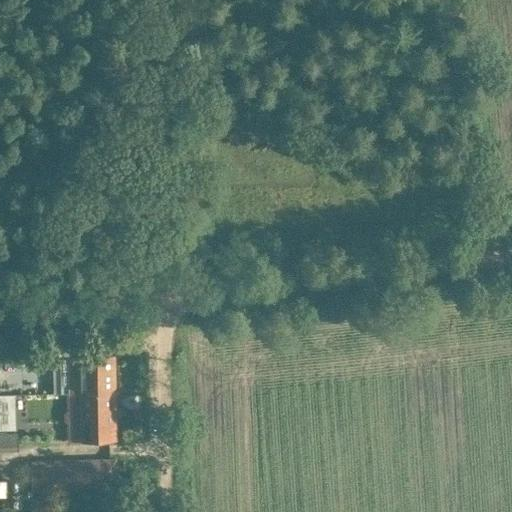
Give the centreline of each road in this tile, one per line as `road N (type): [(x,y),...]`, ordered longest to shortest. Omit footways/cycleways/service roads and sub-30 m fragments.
road 1 (track): [(0,318),(511,255)]
road 2 (track): [(160,298),(156,0)]
road 3 (track): [(160,298),(163,511)]
